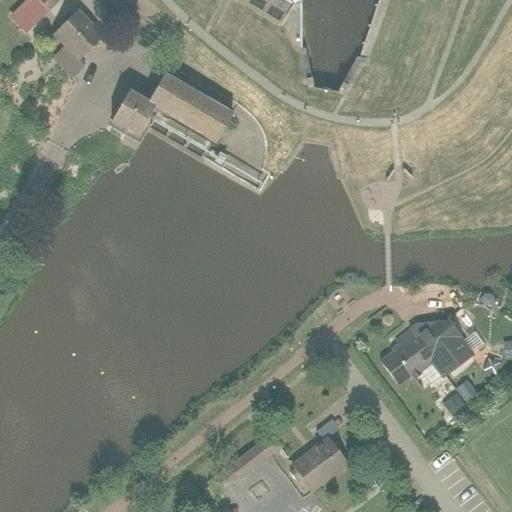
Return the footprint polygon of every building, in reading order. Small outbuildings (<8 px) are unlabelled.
[(86,32),(61,8),(36,34),(62,58),(86,32)] [(44,43),(35,54),(57,72),(66,61),(44,43)] [(218,111),(150,70),(133,98),(142,103),(201,139),(218,111)] [(114,87),(96,116),(124,133),(142,103),(133,98),(114,87)] [(430,304),(398,327),(422,360),(429,371),(462,348),(459,344),(450,331),(430,304)] [(461,324),(450,331),(459,344),(470,336),(461,324)] [(367,357),(381,376),(396,365),(402,374),(422,360),(398,327),(379,340),(383,346),(367,357)] [(223,467),(267,443),(258,427),(214,452),(223,467)] [(313,430),(275,458),(301,491),(338,463),(313,430)]
